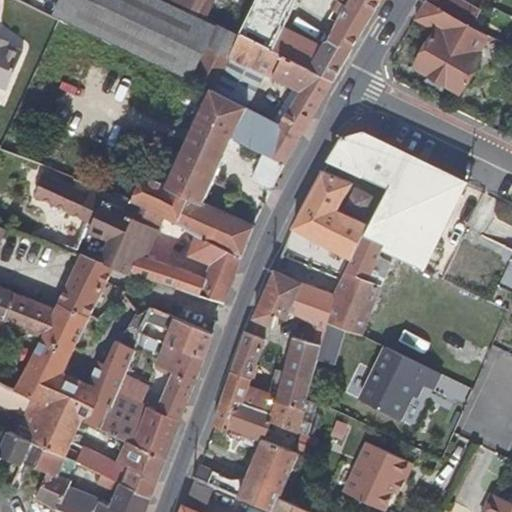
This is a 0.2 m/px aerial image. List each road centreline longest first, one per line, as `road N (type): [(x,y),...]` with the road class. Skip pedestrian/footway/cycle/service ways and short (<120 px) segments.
road 1 (secondary): [(346,90),(268,234),(160,511)]
road 2 (residential): [(511,168),(346,90)]
